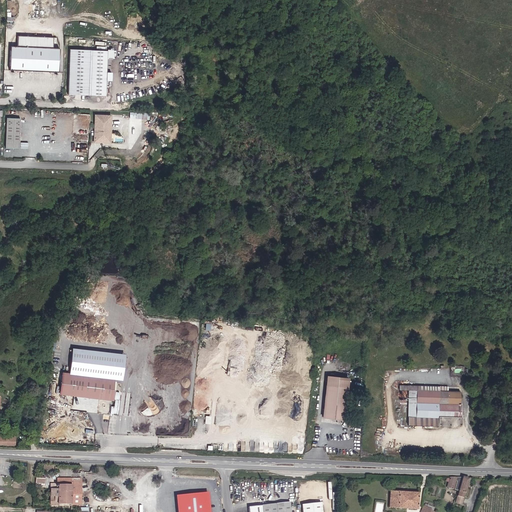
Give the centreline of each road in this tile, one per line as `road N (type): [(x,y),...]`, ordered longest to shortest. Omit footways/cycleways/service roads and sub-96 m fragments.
road 1 (secondary): [(0,453),(225,466)]
road 2 (secondary): [(225,459),(0,453)]
road 3 (secondary): [(426,469),(225,459)]
road 4 (secondary): [(225,466),(426,469)]
